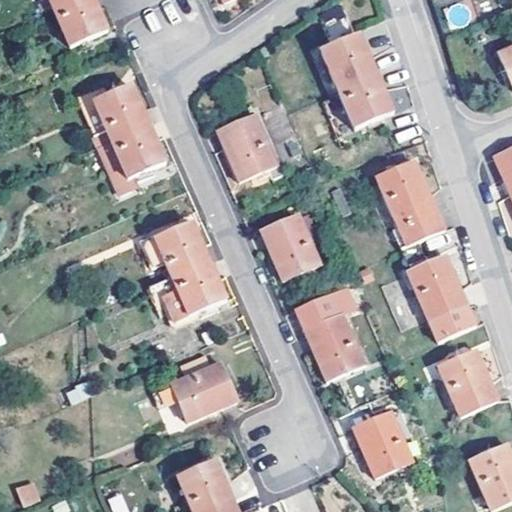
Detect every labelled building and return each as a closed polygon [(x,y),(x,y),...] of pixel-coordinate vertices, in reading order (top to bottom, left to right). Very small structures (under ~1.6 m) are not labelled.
[(46,0),(52,12),(78,0),(46,0)] [(92,0),(78,0),(52,12),(69,51),(108,35),(92,0)] [(338,95),(376,78),(360,40),(322,57),(338,95)] [(511,50),(499,56),(511,84),(511,50)] [(376,78),(338,95),(355,134),(393,117),(376,78)] [(93,138),(105,133),(93,106),(110,100),(104,88),(76,101),(93,138)] [(110,145),(148,128),(132,90),(110,100),(93,106),(105,133),(110,145)] [(257,119),(220,135),(241,184),(278,168),(257,119)] [(165,166),(148,128),(110,145),(97,151),(117,198),(131,192),(127,183),(165,166)] [(414,248),(445,235),(415,166),(378,182),(408,251),(414,248)] [(302,219),(264,235),(285,284),(323,268),(302,219)] [(172,282),(210,265),(194,227),(175,236),(155,244),(167,270),(172,282)] [(153,276),(167,270),(155,244),(175,236),(172,230),(139,244),(153,276)] [(410,276),(423,269),(414,248),(408,251),(401,254),(410,276)] [(423,269),(410,276),(432,325),(471,308),(448,257),(423,269)] [(173,327),(207,313),(227,304),(210,265),(172,282),(156,289),(163,304),(173,327)] [(157,306),(163,304),(156,289),(150,291),(157,306)] [(307,335),(347,318),(357,314),(347,291),(298,312),(307,335)] [(207,313),(173,327),(176,334),(211,320),(207,313)] [(347,318),(307,335),(330,386),(369,369),(347,318)] [(480,354),(442,370),(463,419),(501,403),(480,354)] [(175,387),(182,404),(192,426),(241,405),(225,366),(175,387)] [(90,382),(66,389),(70,403),(94,396),(90,382)] [(164,412),(182,404),(175,387),(156,395),(164,412)] [(394,414),(356,430),(378,481),(415,464),(394,414)] [(511,451),(510,447),(472,464),(492,511),(496,511),(511,505),(511,451)] [(191,511),(211,511),(233,503),(216,465),(178,481),(191,511)] [(32,481),(15,487),(22,507),(40,501),(32,481)] [(128,511),(122,493),(107,498),(111,511),(128,511)] [(236,511),(233,503),(211,511),(236,511)]
